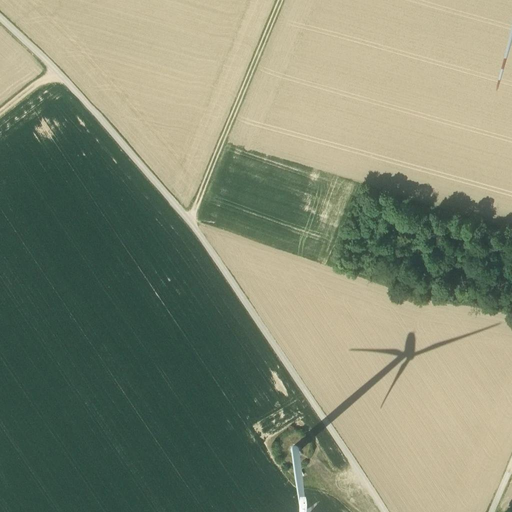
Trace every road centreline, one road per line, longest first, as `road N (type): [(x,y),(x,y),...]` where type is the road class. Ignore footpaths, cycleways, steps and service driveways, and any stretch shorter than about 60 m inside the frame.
road 1 (track): [(383,511),(189,223),(0,16)]
road 2 (track): [(189,223),(281,0)]
